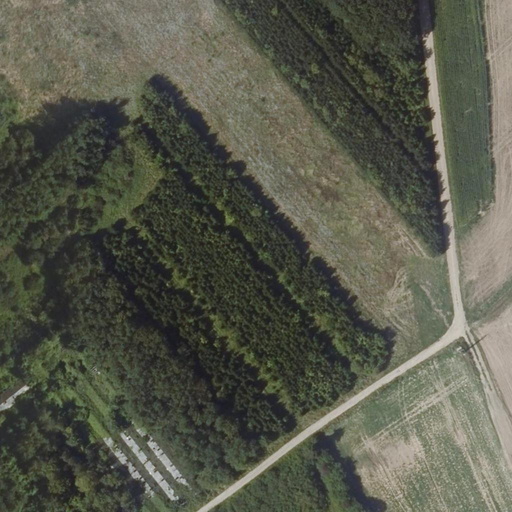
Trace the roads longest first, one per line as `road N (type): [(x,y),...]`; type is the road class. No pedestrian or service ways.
road 1 (track): [(422,0),(459,332)]
road 2 (unclassified): [(459,332),(305,436)]
road 3 (residential): [(305,436),(204,511)]
road 4 (track): [(511,443),(459,332)]
